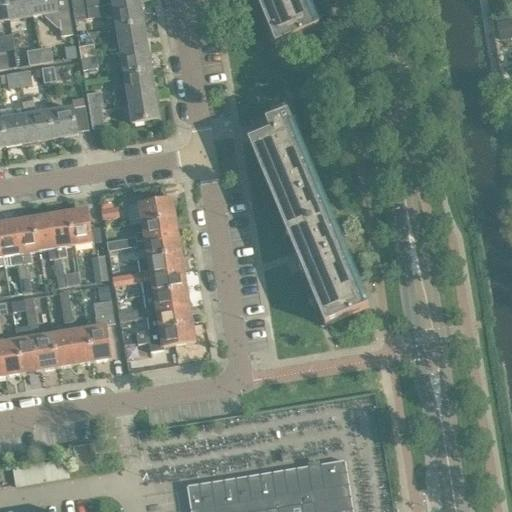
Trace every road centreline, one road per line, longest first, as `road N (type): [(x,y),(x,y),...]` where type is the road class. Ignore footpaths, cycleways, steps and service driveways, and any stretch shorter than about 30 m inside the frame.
road 1 (tertiary): [(459,511),(374,0)]
road 2 (residential): [(0,422),(240,382),(204,155)]
road 3 (residential): [(0,188),(204,155)]
road 4 (residential): [(204,155),(178,0)]
